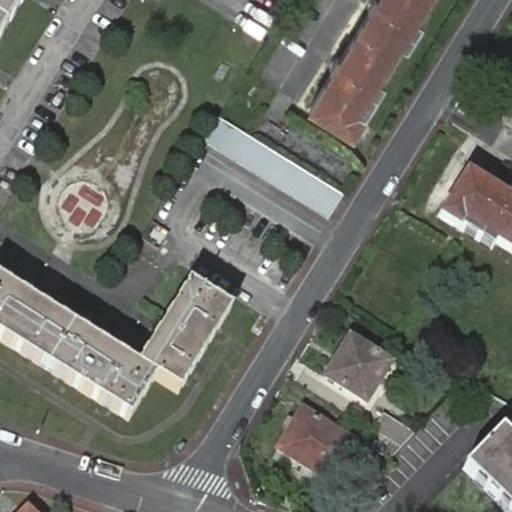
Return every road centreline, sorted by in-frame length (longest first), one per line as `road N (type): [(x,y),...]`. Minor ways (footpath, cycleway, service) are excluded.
road 1 (residential): [(492,0),(198,475),(185,510)]
road 2 (residential): [(0,452),(185,510)]
